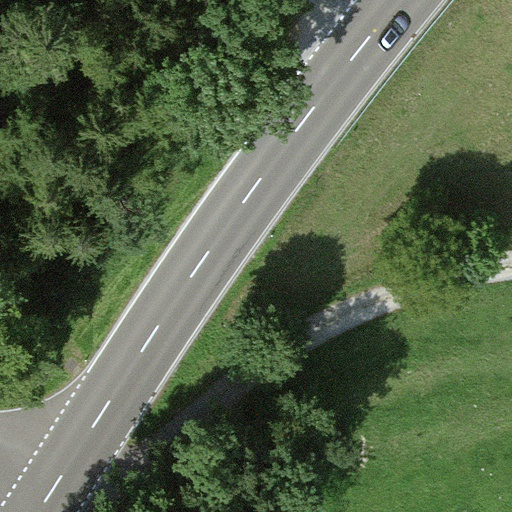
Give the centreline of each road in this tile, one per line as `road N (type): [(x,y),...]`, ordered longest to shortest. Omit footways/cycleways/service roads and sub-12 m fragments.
road 1 (primary): [(41,511),(254,192),(404,0)]
road 2 (track): [(511,269),(374,305),(256,371),(76,511)]
